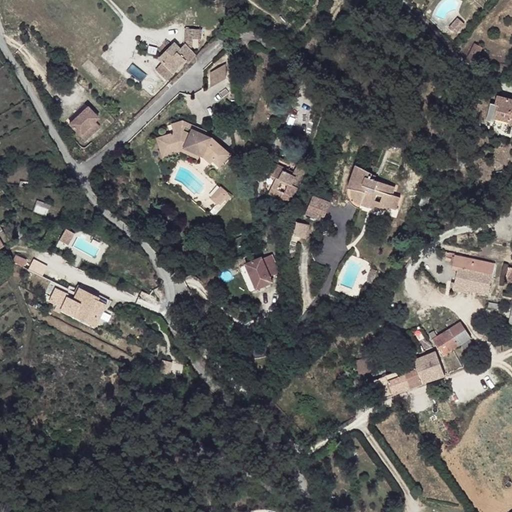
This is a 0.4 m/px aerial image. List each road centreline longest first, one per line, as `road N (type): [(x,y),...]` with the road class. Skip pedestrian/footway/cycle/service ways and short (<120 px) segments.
road 1 (unclassified): [(0,38),(78,173),(162,268),(174,326),(207,379),(297,476),(303,496),(289,502),(199,447),(184,458),(209,511)]
road 2 (track): [(511,351),(307,450),(293,447),(174,326)]
road 3 (unknown): [(502,218),(439,229),(413,248),(405,270),(412,287),(478,324),(494,358)]
